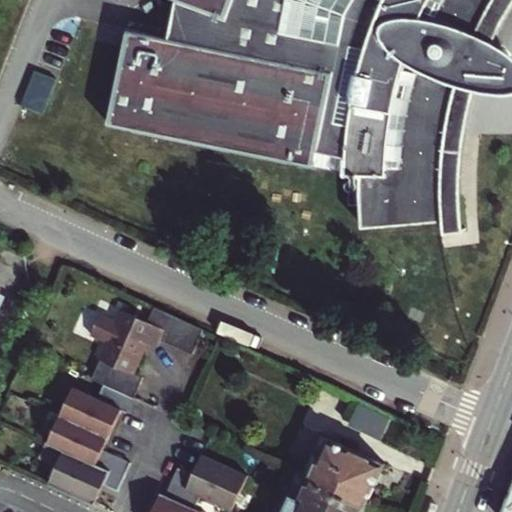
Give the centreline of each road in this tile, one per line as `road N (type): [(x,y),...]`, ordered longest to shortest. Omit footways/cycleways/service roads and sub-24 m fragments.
road 1 (unclassified): [(0,205),(489,428)]
road 2 (unknown): [(63,233),(0,416)]
road 3 (unknown): [(123,511),(181,363)]
